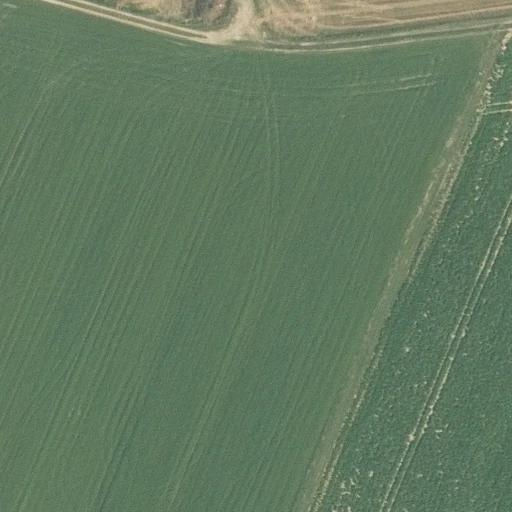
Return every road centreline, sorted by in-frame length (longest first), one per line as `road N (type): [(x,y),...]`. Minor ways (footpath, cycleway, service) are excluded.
road 1 (track): [(496,29),(297,511)]
road 2 (track): [(511,26),(295,49),(205,41),(43,0)]
